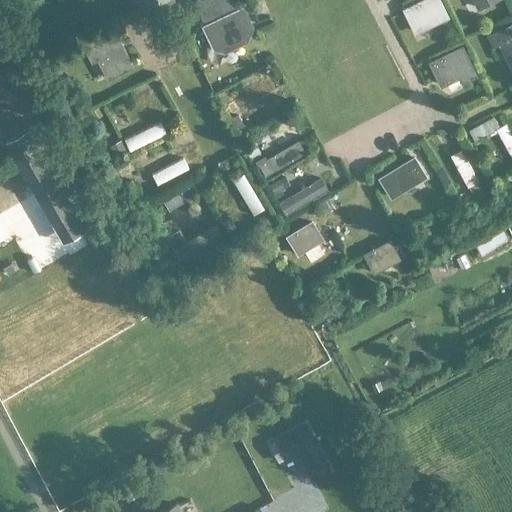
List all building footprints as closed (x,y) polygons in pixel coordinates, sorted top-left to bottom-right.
[(142,0),(148,11),(169,0),(142,0)] [(210,0),(217,18),(214,19),(226,55),(243,49),(239,39),(268,29),(257,0),(210,0)] [(379,0),(352,0),(360,15),(381,4),(379,0)] [(457,0),(416,0),(423,21),(460,9),(457,0)] [(511,22),(487,34),(494,48),(500,45),(511,69),(511,22)] [(107,79),(133,66),(117,33),(84,50),(91,63),(97,60),(107,79)] [(464,82),(479,76),(464,44),(430,61),(442,86),(462,77),(464,82)] [(0,101),(11,107),(23,81),(0,69),(0,101)] [(253,101),(261,115),(295,97),(288,83),(253,101)] [(234,91),(239,102),(251,97),(246,86),(234,91)] [(124,108),(131,123),(142,118),(135,103),(124,108)] [(136,128),(141,139),(179,123),(174,112),(136,128)] [(493,114),(468,128),(474,139),(496,127),(511,155),(511,154),(511,133),(506,121),(499,125),(493,114)] [(188,134),(206,125),(201,115),(183,125),(188,134)] [(52,223),(86,204),(42,120),(5,142),(52,223)] [(276,163),(316,142),(310,131),(270,152),(276,163)] [(195,145),(157,168),(166,183),(204,159),(195,145)] [(385,174),(379,178),(391,198),(397,194),(424,177),(412,158),(385,174)] [(254,162),(244,168),(264,204),(275,199),(254,162)] [(294,204),(338,178),(331,166),(298,186),(289,171),(278,177),(294,204)] [(181,199),(196,193),(190,179),(175,185),(181,199)] [(328,198),(317,204),(324,215),(334,208),(328,198)] [(239,206),(199,229),(207,243),(247,220),(239,206)] [(297,255),(324,239),(312,219),(285,235),(297,255)] [(373,273),(401,259),(390,239),(362,253),(373,273)] [(454,248),(441,255),(450,271),(463,263),(454,248)] [(305,424),(269,443),(278,461),(297,450),(312,479),(329,470),(305,424)]
